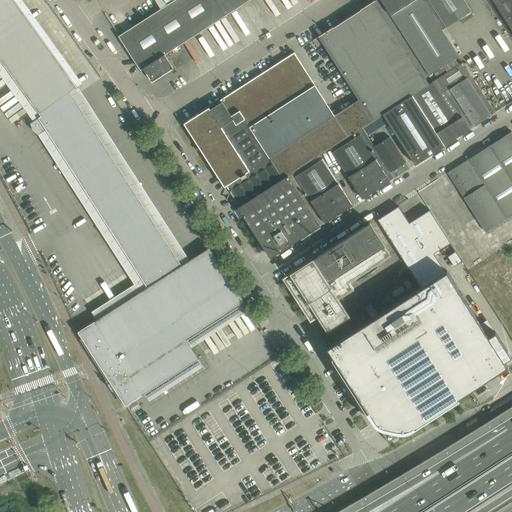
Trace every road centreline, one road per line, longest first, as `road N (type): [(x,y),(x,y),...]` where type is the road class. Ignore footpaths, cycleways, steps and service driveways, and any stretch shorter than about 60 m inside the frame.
road 1 (unclassified): [(254,282),(511,117)]
road 2 (unknown): [(219,227),(191,243),(177,224),(98,97),(107,60)]
road 3 (unclassified): [(373,470),(254,282)]
road 4 (unclassified): [(150,120),(335,0)]
road 5 (secondary): [(87,412),(0,228)]
road 6 (unclassified): [(254,282),(150,120)]
road 7 (motorway): [(511,436),(364,511)]
road 8 (tertiary): [(511,396),(373,470)]
road 9 (unclassified): [(150,120),(63,0)]
road 10 (motorway): [(511,436),(395,511)]
road 11 (secondary): [(0,292),(46,412)]
